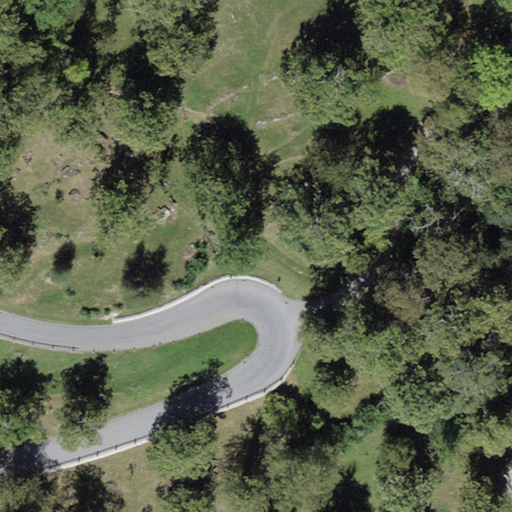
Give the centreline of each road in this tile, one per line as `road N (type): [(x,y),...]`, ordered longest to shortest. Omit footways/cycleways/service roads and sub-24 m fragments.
road 1 (tertiary): [(0,324),(75,339),(118,338),(242,297),(280,314),(285,336),(279,356),(255,378),(131,430),(0,469)]
road 2 (track): [(280,314),(364,280),(399,233),(404,158),(440,119),(511,100)]
